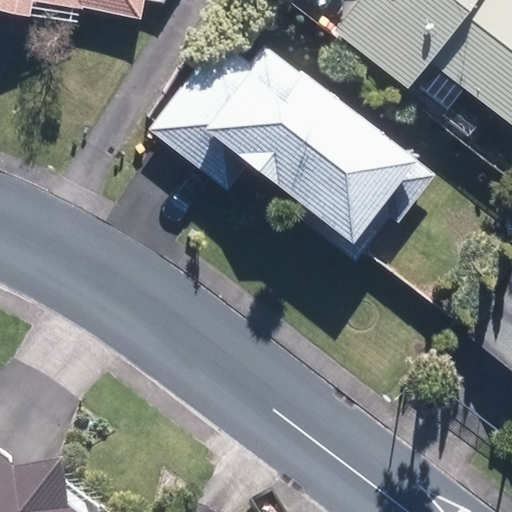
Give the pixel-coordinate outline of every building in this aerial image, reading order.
[(0,0),(0,4),(47,15),(50,0),(60,0),(140,19),(144,0),(0,0)] [(402,90),(426,56),(511,116),(511,0),(351,0),(326,37),(402,90)] [(252,162),(361,245),(384,214),(396,223),(437,168),(260,33),(234,67),(209,48),(148,127),(230,190),(252,162)] [(511,291),(466,347),(511,384),(511,291)] [(0,511),(65,511),(74,502),(33,470),(19,487),(0,471),(0,511)]
